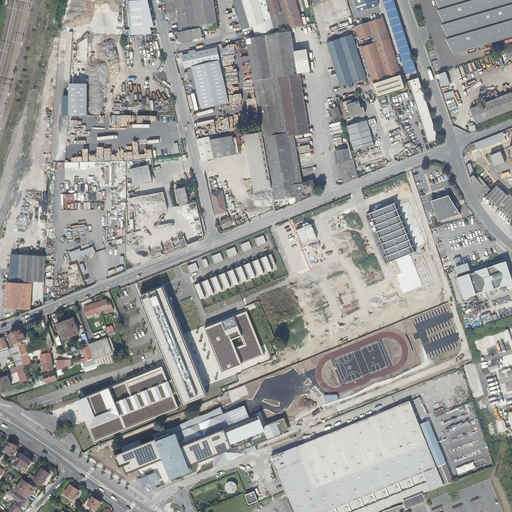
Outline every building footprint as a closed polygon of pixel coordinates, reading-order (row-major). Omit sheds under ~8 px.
[(125,34),(140,34),(139,0),(129,0),(129,29),(125,29),(125,34)] [(175,0),(164,0),(172,30),(181,28),(175,0)] [(175,0),(181,28),(210,25),(206,0),(175,0)] [(206,0),(210,25),(217,24),(213,0),(206,0)] [(265,22),(258,0),(235,0),(244,29),(263,23),(265,22)] [(258,0),(265,22),(269,33),(277,31),(274,22),(272,14),(267,0),(258,0)] [(280,0),(269,0),(274,13),(272,14),(277,31),(278,33),(290,30),(283,10),(280,0)] [(284,0),(287,9),(293,30),(306,27),(298,0),(284,0)] [(383,0),(408,73),(417,71),(394,2),(393,0),(383,0)] [(511,0),(435,0),(441,10),(438,11),(445,24),(442,26),(449,38),(447,40),(453,53),(454,55),(511,37),(511,0)] [(293,30),(287,9),(283,10),(290,30),(291,30),(293,30)] [(359,39),(360,39),(363,38),(373,35),(375,39),(373,40),(374,43),(362,47),(374,83),(402,74),(391,39),(383,18),(356,28),(359,39)] [(196,29),(174,34),(176,43),(179,42),(179,44),(189,42),(189,40),(198,38),(196,29)] [(291,30),(290,30),(278,33),(277,31),(269,33),(266,34),(248,38),(255,80),(300,73),(293,30),(291,30)] [(352,35),(327,43),(341,86),(367,78),(352,35)] [(247,92),(239,94),(242,111),(258,108),(246,41),(239,43),(247,92)] [(231,44),(239,94),(247,92),(239,43),(231,44)] [(216,48),(182,55),(185,68),(192,66),(202,109),(229,103),(219,60),(216,48)] [(310,133),(300,73),(255,80),(262,123),(264,137),(289,132),(290,136),(295,135),(310,133)] [(406,89),(402,74),(374,83),(378,98),(390,95),(406,89)] [(437,139),(417,78),(410,80),(429,142),(437,139)] [(70,96),(69,115),(87,115),(87,87),(70,87),(70,96)] [(112,89),(111,103),(114,103),(114,101),(122,102),(123,99),(114,98),(115,93),(117,93),(125,94),(126,90),(112,89)] [(511,92),(470,109),(476,124),(511,109),(511,92)] [(352,99),(343,102),(346,113),(349,112),(351,118),(355,117),(355,116),(360,115),(366,113),(363,103),(361,104),(360,100),(353,103),(352,99)] [(334,124),(343,122),(340,112),(332,114),(334,124)] [(355,151),(374,145),(367,121),(348,127),(355,151)] [(211,136),(216,158),(237,153),(232,131),(211,136)] [(274,200),(299,194),(298,185),(290,136),(289,132),(264,137),(265,142),(272,188),(274,200)] [(298,185),(303,185),(295,135),(290,136),(298,185)] [(203,161),(216,158),(211,136),(198,139),(203,161)] [(358,178),(348,140),(335,142),(339,167),(344,184),(358,178)] [(254,191),(272,188),(265,142),(246,145),(252,180),(256,179),(258,187),(253,188),(254,191)] [(501,151),(490,155),(495,167),(505,163),(501,151)] [(127,160),(127,174),(133,173),(136,185),(154,181),(149,160),(127,160)] [(478,187),(484,194),(490,189),(479,176),(478,178),(474,175),(471,178),(471,179),(478,187)] [(305,184),(303,185),(298,185),(299,194),(300,201),(309,198),(308,192),(317,189),(313,181),(305,184)] [(496,202),(499,205),(502,207),(501,208),(506,213),(511,217),(511,197),(511,196),(509,194),(507,196),(496,185),(486,196),(494,204),(496,202)] [(187,190),(186,187),(176,189),(180,203),(189,200),(187,190)] [(222,191),(212,193),(216,213),(227,211),(222,191)] [(460,214),(449,195),(431,201),(436,214),(438,221),(460,214)] [(394,204),(370,213),(390,263),(397,260),(414,253),(413,249),(419,246),(424,244),(408,203),(396,208),(394,204)] [(236,227),(243,224),(239,213),(232,216),(233,218),(230,220),(229,218),(219,221),(222,228),(232,225),(231,223),(234,221),(236,227)] [(265,235),(257,238),(260,246),(267,243),(265,235)] [(250,241),(242,244),(245,252),(253,249),(250,241)] [(81,248),(69,252),(73,261),(96,252),(94,246),(82,250),(81,248)] [(414,253),(397,260),(402,272),(395,275),(402,294),(434,281),(419,246),(413,249),(414,253)] [(236,247),(228,250),(231,258),(238,255),(236,247)] [(221,252),(213,255),(216,263),(224,260),(221,252)] [(43,305),(46,255),(15,253),(13,274),(17,274),(17,282),(7,281),(5,310),(14,311),(14,307),(31,308),(30,310),(43,305)] [(273,253),(196,284),(202,299),(279,268),(273,253)] [(456,276),(463,297),(511,282),(504,261),(456,276)] [(196,262),(189,265),(192,273),(199,270),(196,262)] [(204,396),(201,387),(199,383),(164,298),(159,286),(139,294),(148,317),(173,378),(182,400),(184,404),(204,396)] [(97,303),(100,312),(112,307),(110,302),(108,303),(106,300),(97,303)] [(86,317),(100,312),(97,303),(83,308),(86,317)] [(239,365),(244,363),(263,355),(246,312),(204,329),(221,372),(239,365)] [(73,319),(56,325),(63,340),(79,334),(73,319)] [(109,335),(116,334),(113,325),(107,327),(109,335)] [(6,335),(10,345),(25,339),(23,333),(21,333),(19,330),(6,335)] [(43,334),(47,347),(53,345),(48,332),(43,334)] [(0,350),(9,346),(5,336),(0,337),(0,350)] [(97,368),(113,363),(104,339),(89,345),(89,346),(94,358),(96,363),(97,368)] [(0,351),(0,358),(12,355),(16,367),(23,365),(21,358),(17,347),(17,346),(0,351)] [(83,348),(88,360),(94,358),(89,346),(83,348)] [(40,354),(42,362),(51,361),(50,350),(45,351),(41,352),(41,354),(40,354)] [(94,358),(88,360),(83,362),(85,367),(96,363),(94,358)] [(51,361),(42,362),(43,370),(53,369),(51,361)] [(20,371),(23,382),(28,381),(23,365),(16,367),(13,368),(15,373),(20,371)] [(162,366),(78,399),(84,414),(96,439),(179,406),(177,402),(182,400),(173,378),(168,380),(162,366)] [(57,379),(54,372),(39,377),(40,381),(45,380),(46,383),(57,379)] [(337,394),(324,395),(326,403),(338,399),(337,394)] [(290,511),(378,511),(423,493),(441,486),(442,485),(418,426),(408,402),(268,460),(290,511)] [(154,434),(156,439),(156,441),(176,433),(182,446),(250,418),(244,405),(224,414),(221,407),(208,413),(195,417),(176,427),(169,428),(154,434)] [(156,439),(115,455),(120,468),(124,467),(127,474),(151,465),(162,460),(170,479),(192,470),(190,465),(211,457),(252,441),(253,445),(289,431),(284,419),(264,427),(262,422),(259,415),(250,418),(182,446),(176,433),(156,441),(156,439)] [(418,426),(442,485),(453,481),(428,422),(418,426)] [(252,441),(211,457),(215,467),(256,451),(253,445),(252,441)] [(4,452),(14,457),(18,448),(8,443),(4,452)] [(32,462),(21,454),(13,464),(25,472),(32,462)] [(49,474),(41,469),(33,480),(41,486),(49,474)] [(157,473),(139,479),(144,490),(156,486),(161,484),(157,473)] [(21,480),(14,490),(23,497),(27,499),(34,489),(21,480)] [(79,491),(70,485),(64,494),(73,500),(79,491)] [(19,503),(18,504),(23,507),(28,500),(27,499),(23,497),(14,490),(11,488),(8,493),(5,497),(11,502),(13,498),(19,503)] [(253,492),(245,495),(249,505),(257,501),(253,492)] [(423,493),(378,511),(392,511),(425,499),(423,493)] [(101,503),(93,498),(87,506),(95,511),(101,503)]
